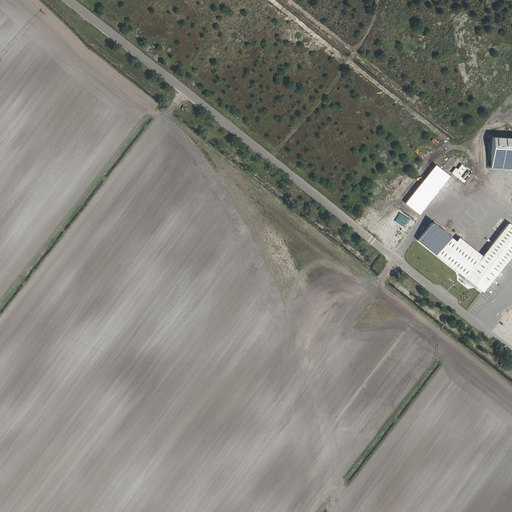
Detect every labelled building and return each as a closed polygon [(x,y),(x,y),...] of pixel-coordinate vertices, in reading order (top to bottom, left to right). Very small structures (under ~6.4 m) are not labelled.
[(511,135),(490,135),(489,167),(511,167),(511,135)] [(451,168),(456,160),(449,157),(444,165),(451,168)] [(461,163),(457,168),(456,168),(452,173),(462,182),(464,180),(459,175),(465,167),(461,163)] [(466,163),(464,165),(471,171),(473,168),(466,163)] [(221,180),(225,180),(225,182),(235,183),(235,179),(231,179),(231,175),(221,174),(221,180)] [(500,231),(507,222),(501,218),(494,226),(500,231)] [(432,221),(418,239),(464,276),(470,269),(488,284),(511,253),(511,223),(509,221),(482,255),(479,259),(455,240),(432,221)] [(482,255),(459,236),(455,240),(479,259),(482,255)] [(464,276),(482,291),(488,284),(470,269),(464,276)]
